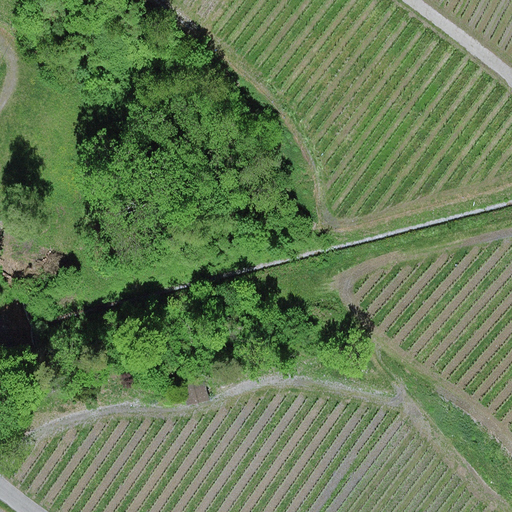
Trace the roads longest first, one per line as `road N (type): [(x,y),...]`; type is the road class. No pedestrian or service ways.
road 1 (track): [(159,0),(263,93),(295,137),(323,228),(354,227),(511,182)]
road 2 (track): [(511,78),(411,0)]
